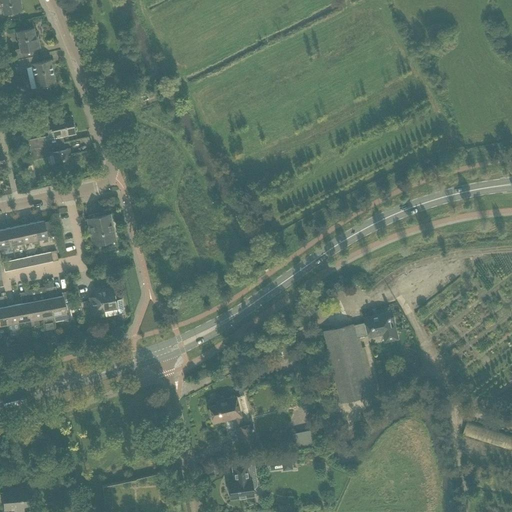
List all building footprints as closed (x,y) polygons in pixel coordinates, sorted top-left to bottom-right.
[(0,0),(0,1),(3,14),(22,10),(20,0),(0,0)] [(40,47),(39,43),(38,42),(37,41),(37,42),(34,28),(16,32),(19,48),(14,50),(16,60),(37,55),(36,48),(40,47)] [(56,84),(50,59),(39,62),(37,55),(16,60),(18,69),(31,66),(36,88),(56,84)] [(62,135),(74,133),(70,116),(51,120),(52,126),(47,132),(47,136),(27,140),(29,149),(46,146),(64,142),(62,135)] [(65,149),(64,142),(46,146),(29,149),(32,160),(53,155),(57,171),(73,168),(69,148),(65,149)] [(90,235),(92,245),(116,240),(110,214),(100,216),(100,213),(87,215),(88,218),(87,219),(89,231),(88,231),(89,235),(90,235)] [(43,220),(31,223),(35,243),(39,243),(38,239),(47,237),(54,235),(51,221),(44,222),(43,220)] [(35,243),(31,223),(19,225),(23,243),(31,241),(32,244),(35,243)] [(23,243),(19,225),(7,228),(12,249),(16,248),(15,245),(23,243)] [(12,249),(7,228),(0,229),(0,247),(7,246),(8,249),(12,249)] [(52,261),(50,252),(38,254),(40,264),(52,261)] [(40,264),(38,254),(26,257),(28,266),(40,264)] [(28,266),(26,257),(14,259),(16,269),(28,266)] [(16,269),(14,259),(2,262),(4,272),(16,269)] [(64,304),(62,296),(55,297),(53,287),(48,288),(53,315),(54,321),(64,319),(66,320),(70,319),(72,317),(69,303),(64,304)] [(114,301),(112,287),(100,290),(100,288),(93,290),(95,296),(89,297),(92,314),(104,312),(104,311),(105,316),(119,314),(121,312),(123,310),(123,308),(121,299),(116,300),(116,301),(114,301)] [(53,315),(48,288),(43,289),(45,299),(38,300),(41,318),(42,323),(54,321),(53,315)] [(41,318),(38,300),(31,301),(29,291),(24,292),(30,320),(41,318)] [(30,320),(24,292),(20,293),(22,303),(15,305),(18,322),(30,320)] [(6,295),(1,296),(6,324),(8,332),(19,330),(18,322),(15,305),(8,306),(6,295)] [(370,395),(357,338),(368,335),(369,339),(383,335),(385,342),(398,339),(395,327),(393,317),(391,318),(390,317),(389,317),(388,313),(364,318),(365,322),(354,325),(353,324),(324,331),(341,402),(370,395)] [(452,403),(429,379),(429,378),(429,377),(428,377),(428,376),(427,376),(424,379),(424,380),(424,381),(425,381),(426,381),(425,382),(448,407),(452,403)] [(232,410),(239,409),(236,397),(216,402),(216,405),(209,407),(213,423),(234,418),(232,410)] [(511,448),(511,434),(466,422),(462,435),(511,448)] [(252,423),(245,425),(235,428),(240,445),(257,441),(252,423)] [(318,443),(315,429),(293,434),(296,448),(318,443)] [(281,453),(284,469),(293,468),(291,452),(281,453)] [(256,485),(255,480),(253,463),(246,464),(246,463),(242,463),(232,465),(234,480),(234,482),(228,482),(229,487),(228,488),(228,493),(230,494),(230,499),(240,497),(253,496),(252,487),(254,487),(256,485)] [(10,486),(9,486),(0,486),(0,493),(2,493),(3,510),(14,509),(14,511),(24,511),(23,506),(27,506),(26,488),(11,489),(10,486)]
